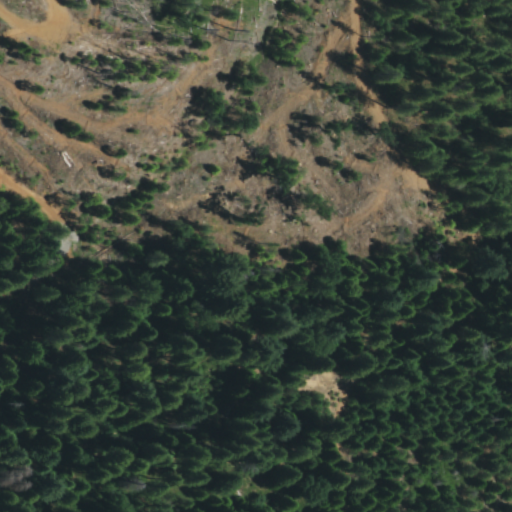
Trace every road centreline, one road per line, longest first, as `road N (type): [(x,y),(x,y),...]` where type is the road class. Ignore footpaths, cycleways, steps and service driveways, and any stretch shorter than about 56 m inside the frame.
road 1 (track): [(359,0),(366,67),(419,176),(485,234),(485,267),(423,305),(374,359),(341,417),(344,511)]
road 2 (track): [(0,301),(46,262),(63,217),(0,145),(26,25),(42,34),(63,13),(60,0)]
